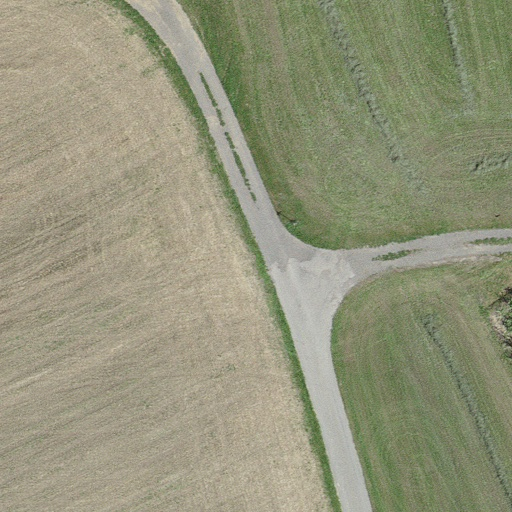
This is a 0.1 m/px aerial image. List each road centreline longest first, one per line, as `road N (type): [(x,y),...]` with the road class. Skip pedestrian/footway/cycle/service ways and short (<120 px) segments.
road 1 (track): [(154,0),(197,60),(291,282),(358,511)]
road 2 (track): [(291,282),(395,256),(511,242)]
